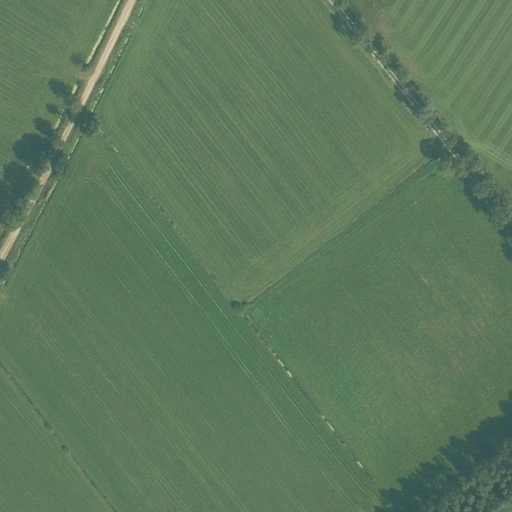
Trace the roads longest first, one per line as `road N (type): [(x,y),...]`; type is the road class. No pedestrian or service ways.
road 1 (track): [(0,259),(129,0)]
road 2 (track): [(333,0),(511,225)]
